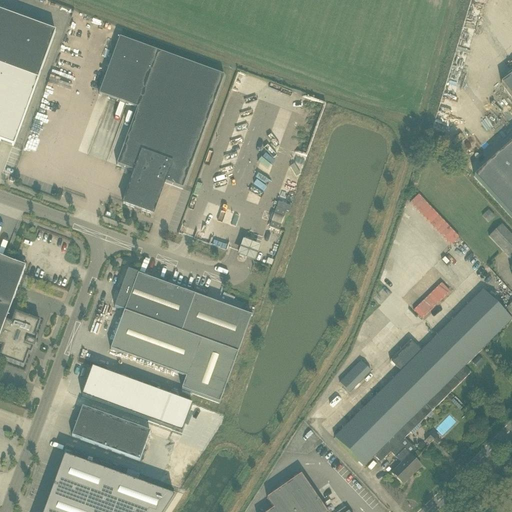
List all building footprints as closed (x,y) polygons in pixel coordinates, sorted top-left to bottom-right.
[(0,141),(13,147),(38,80),(55,32),(0,12),(0,141)] [(134,172),(124,202),(123,204),(136,209),(135,210),(136,210),(136,209),(140,210),(139,211),(140,212),(140,211),(153,215),(165,183),(183,190),(224,76),(119,38),(99,95),(137,109),(116,166),(134,172)] [(511,75),(501,84),(511,99),(511,75)] [(449,114),(437,111),(433,129),(439,130),(441,123),(446,124),(449,114)] [(450,246),(459,238),(419,194),(410,202),(450,246)] [(279,231),(286,212),(276,208),(269,228),(279,231)] [(482,216),(489,223),(495,218),(489,211),(482,216)] [(489,237),(500,249),(511,261),(511,236),(501,225),(489,237)] [(239,256),(245,258),(250,244),(244,242),(239,256)] [(37,338),(37,337),(35,336),(40,323),(15,314),(11,324),(5,322),(25,267),(0,258),(0,347),(2,348),(0,354),(0,358),(23,367),(28,354),(31,355),(31,354),(33,349),(34,349),(34,348),(36,344),(35,343),(37,338)] [(124,313),(181,334),(195,297),(139,276),(139,275),(128,271),(114,308),(124,312),(124,313)] [(430,273),(414,290),(425,300),(441,283),(430,273)] [(481,351),(511,321),(483,291),(421,352),(410,341),(390,362),(401,373),(334,439),(363,468),(375,457),(381,463),(390,453),(399,444),(471,374),(465,367),(481,351)] [(181,334),(237,355),(251,317),(195,297),(181,334)] [(186,378),(182,390),(219,404),(237,355),(181,334),(124,313),(110,351),(186,378)] [(349,393),(371,372),(361,361),(339,383),(349,393)] [(192,405),(92,369),(82,398),(182,434),(192,405)] [(464,407),(455,398),(452,401),(461,409),(464,407)] [(165,511),(199,460),(79,415),(44,511),(165,511)] [(425,442),(428,445),(434,440),(430,437),(425,442)] [(390,453),(400,462),(402,464),(392,474),(403,485),(421,467),(410,456),(411,456),(399,444),(390,453)] [(326,511),(301,476),(267,499),(274,509),(270,511),(326,511)]
